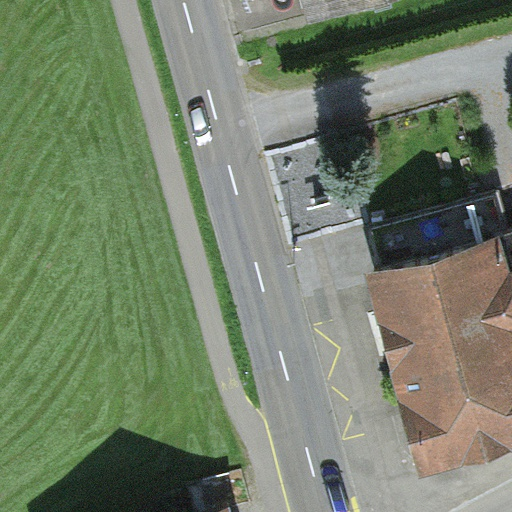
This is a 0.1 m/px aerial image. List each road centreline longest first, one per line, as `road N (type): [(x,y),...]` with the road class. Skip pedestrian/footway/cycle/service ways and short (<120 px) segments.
road 1 (secondary): [(183,0),(325,511)]
road 2 (unknown): [(224,146),(511,80)]
